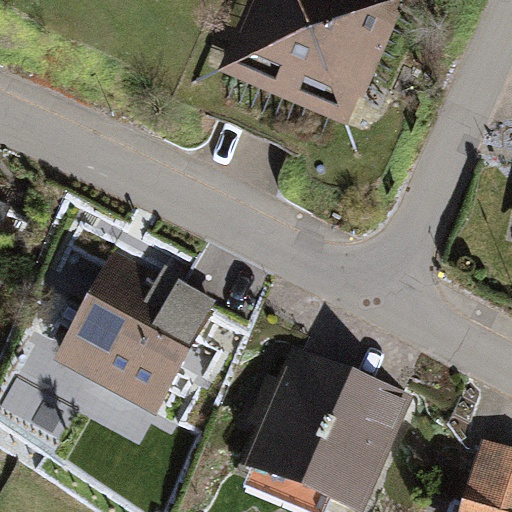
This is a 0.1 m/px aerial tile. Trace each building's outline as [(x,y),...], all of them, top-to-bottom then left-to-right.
[(405,8),(387,0),(230,0),(212,40),(234,50),(221,78),(348,135),(405,8)] [(0,240),(14,208),(0,201),(0,240)] [(215,301),(109,245),(46,365),(152,421),(215,301)] [(362,511),(410,395),(263,335),(225,427),(244,435),(229,473),(325,511),(362,511)] [(511,511),(511,452),(477,442),(455,511),(511,511)]
